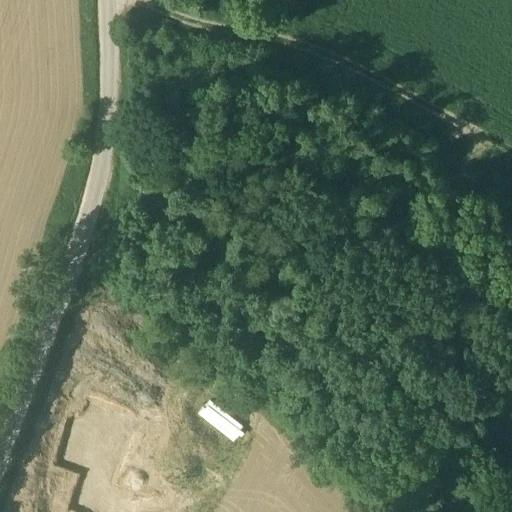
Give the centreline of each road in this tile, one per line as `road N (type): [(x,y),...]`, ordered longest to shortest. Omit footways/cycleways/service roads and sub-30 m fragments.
road 1 (unclassified): [(0,464),(101,166),(110,86),(107,0)]
road 2 (track): [(511,148),(336,46),(137,0)]
